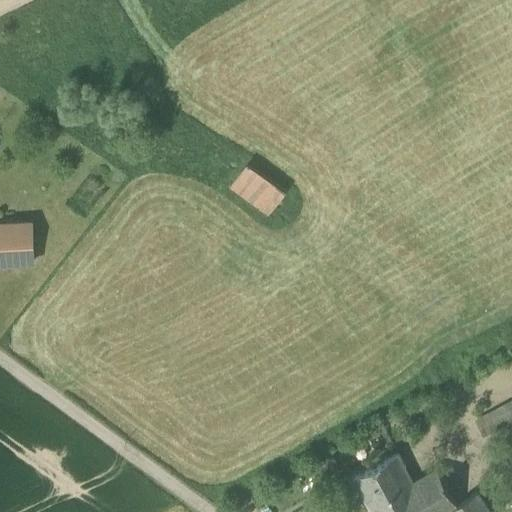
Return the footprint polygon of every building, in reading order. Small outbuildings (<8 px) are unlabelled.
[(285,192),(248,163),(229,188),(267,216),(285,192)] [(30,223),(0,224),(0,264),(32,263),(30,223)] [(476,420),(484,435),(511,420),(511,402),(511,401),(476,420)] [(371,511),(447,511),(449,511),(448,511),(458,505),(437,468),(413,482),(398,454),(353,479),(369,507),(371,511)] [(449,511),(489,511),(477,493),(458,505),(448,511),(449,511)]
